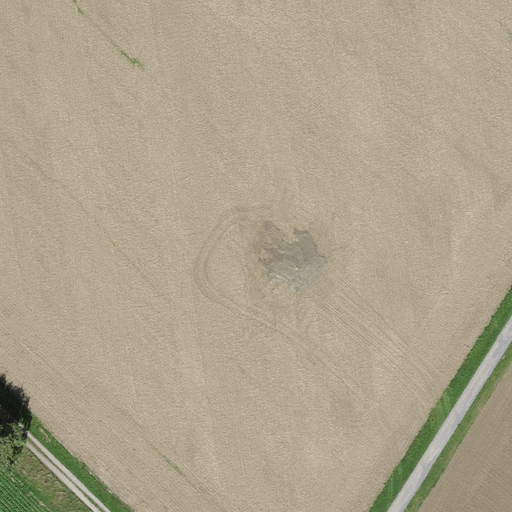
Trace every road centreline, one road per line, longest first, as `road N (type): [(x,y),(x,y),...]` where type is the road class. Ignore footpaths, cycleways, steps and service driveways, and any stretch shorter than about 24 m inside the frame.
road 1 (track): [(399,511),(511,332)]
road 2 (track): [(100,511),(0,415)]
